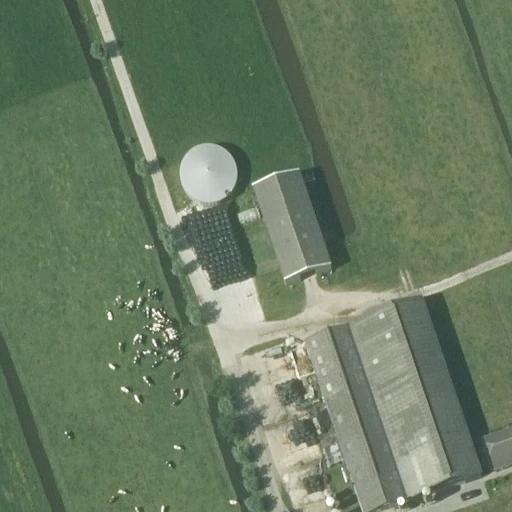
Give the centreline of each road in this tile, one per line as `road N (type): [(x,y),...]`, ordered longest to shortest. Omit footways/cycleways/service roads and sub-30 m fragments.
road 1 (track): [(279,511),(94,0)]
road 2 (track): [(224,347),(424,293),(511,258)]
